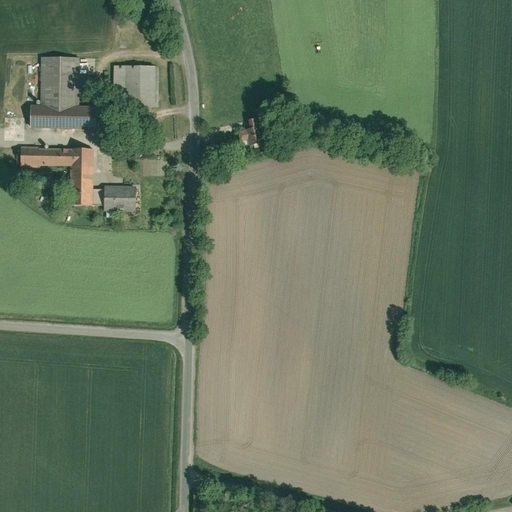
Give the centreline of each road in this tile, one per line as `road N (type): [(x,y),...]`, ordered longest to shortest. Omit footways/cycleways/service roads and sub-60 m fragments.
road 1 (unclassified): [(189,340),(196,105),(175,0)]
road 2 (unclassified): [(189,340),(0,329)]
road 3 (unclassified): [(185,511),(189,340)]
